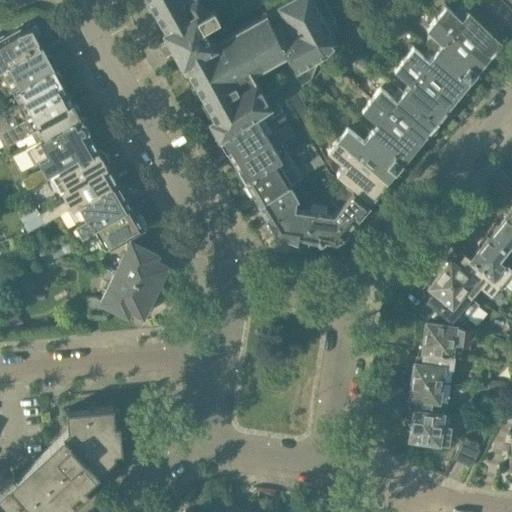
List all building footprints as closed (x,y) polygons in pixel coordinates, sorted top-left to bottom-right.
[(150,0),(166,28),(164,29),(182,63),(183,63),(204,101),(201,103),(219,135),(256,112),(256,113),(265,107),(284,95),(311,79),(321,58),(337,40),(328,22),(335,18),(325,0),(288,0),(280,5),(287,17),(273,24),(267,12),(214,42),(203,23),(219,14),(213,3),(206,6),(202,0),(150,0)] [(475,0),(492,15),(499,7),(492,0),(475,0)] [(446,4),(436,16),(484,62),(492,53),(496,54),(502,47),(500,43),(502,41),(484,24),(487,17),(476,6),(471,11),(461,3),(454,11),(446,4)] [(374,25),(375,22),(374,18),(373,14),(370,11),(360,21),(370,30),(373,27),(374,25)] [(478,70),(484,62),(436,16),(427,28),(428,29),(426,42),(430,46),(468,81),(470,80),(474,81),(480,74),(478,70)] [(0,67),(41,44),(37,37),(40,35),(36,27),(32,29),(31,27),(23,30),(22,27),(0,39),(0,67)] [(351,30),(343,39),(348,44),(357,35),(351,30)] [(11,74),(19,87),(19,88),(54,68),(52,66),(55,61),(52,54),(46,55),(41,44),(0,67),(0,73),(3,71),(6,77),(11,74)] [(413,44),(404,56),(453,101),(459,92),(460,93),(466,91),(467,85),(466,84),(468,81),(430,46),(424,54),(413,44)] [(340,61),(330,52),(325,58),(335,67),(340,61)] [(410,82),(403,91),(437,121),(438,120),(440,122),(444,120),(447,116),(448,112),(446,110),(447,108),(453,101),(404,56),(394,68),(410,82)] [(54,69),(54,68),(19,88),(19,87),(17,88),(23,98),(0,110),(0,129),(67,93),(60,79),(61,79),(61,75),(58,70),(55,68),(54,69)] [(320,72),(316,77),(314,81),(319,86),(327,78),(320,72)] [(437,121),(403,91),(399,87),(394,92),(389,93),(382,87),(372,98),(383,107),(420,140),(426,133),(426,134),(427,133),(429,135),(433,133),(436,129),(438,125),(435,123),(437,121)] [(298,91),(289,96),(298,110),(305,106),(307,105),(298,91)] [(38,126),(43,137),(80,116),(78,114),(79,113),(79,109),(77,104),(73,102),(72,103),(67,93),(0,129),(0,140),(3,146),(38,126)] [(413,149),(420,140),(383,107),(372,98),(363,109),(378,122),(371,131),(404,160),(405,159),(406,160),(411,159),(414,156),(414,150),(413,149)] [(298,110),(307,125),(319,117),(305,106),(298,110)] [(219,135),(220,137),(217,141),(222,149),(227,149),(232,157),(278,129),(265,107),(256,113),(256,112),(219,135)] [(88,118),(80,116),(43,137),(25,147),(33,162),(38,158),(43,166),(22,177),(28,188),(52,175),(98,148),(90,134),(93,126),(88,118)] [(232,157),(236,165),(235,166),(236,174),(238,176),(242,180),(244,178),(245,179),(282,157),(275,146),(294,132),(289,123),(278,129),(232,157)] [(349,126),(339,137),(383,175),(388,179),(395,171),(399,172),(404,166),(402,162),(404,160),(371,131),(364,139),(349,126)] [(380,189),(388,179),(383,175),(339,137),(330,148),(345,161),(338,170),(372,199),(373,198),(377,199),(383,193),(380,189)] [(100,148),(98,148),(52,175),(53,177),(52,182),(56,188),(60,191),(60,192),(64,190),(69,200),(55,208),(54,206),(40,214),(44,221),(45,223),(69,210),(79,204),(79,203),(118,181),(108,164),(109,164),(110,159),(105,150),(100,148)] [(282,157),(245,179),(245,180),(243,185),(247,192),(253,192),(258,201),(299,176),(323,162),(319,154),(298,167),(289,153),(282,157)] [(299,243),(306,238),(311,207),(295,205),(296,196),(299,194),(295,187),(302,181),(299,176),(258,201),(267,216),(266,223),(269,230),(287,232),(286,235),(291,242),(299,243)] [(75,237),(97,225),(131,205),(125,194),(126,193),(126,189),(123,183),(119,182),(118,182),(118,181),(79,203),(79,204),(69,210),(79,228),(72,232),(75,237)] [(350,230),(348,225),(369,202),(345,181),(331,197),(340,205),(335,211),(327,210),(328,203),(312,201),(311,207),(306,238),(319,241),(323,238),(342,240),(350,230)] [(97,225),(106,241),(97,246),(100,252),(100,253),(144,228),(143,227),(144,226),(146,221),(142,213),(137,212),(135,213),(131,205),(97,225)] [(511,212),(509,210),(498,223),(495,221),(486,232),(489,234),(511,252),(511,212)] [(511,252),(489,234),(486,232),(475,245),(478,247),(470,256),(501,282),(511,268),(511,252)] [(60,243),(64,255),(70,253),(69,239),(60,243)] [(131,240),(117,270),(156,289),(156,288),(157,289),(161,288),(164,281),(162,277),(161,277),(167,264),(151,257),(154,251),(131,240)] [(461,249),(457,253),(452,248),(444,257),(450,262),(441,272),(471,296),(480,285),(491,294),(501,282),(470,256),(461,249)] [(86,258),(88,265),(99,264),(103,257),(100,253),(100,252),(86,258)] [(154,291),(156,289),(117,270),(102,300),(94,296),(87,297),(89,319),(106,318),(105,311),(108,305),(124,313),(127,307),(143,315),(148,304),(149,304),(154,303),(157,296),(155,292),(154,291)] [(420,288),(425,292),(421,296),(426,300),(450,320),(462,324),(479,303),(471,296),(441,272),(432,284),(426,279),(420,288)] [(450,320),(426,300),(419,309),(426,315),(425,320),(424,320),(420,350),(459,356),(461,342),(453,341),(455,324),(448,323),(450,320)] [(459,356),(420,350),(416,350),(416,354),(410,354),(408,365),(413,366),(411,379),(441,382),(443,366),(451,367),(452,355),(459,356)] [(412,409),(452,414),(452,413),(446,412),(449,383),(441,382),(411,379),(410,393),(405,393),(403,404),(410,405),(409,408),(412,409)] [(487,387),(506,389),(507,381),(488,379),(487,387)] [(511,396),(510,395),(500,415),(511,420),(511,396)] [(495,419),(500,407),(481,404),(479,417),(495,419)] [(0,501),(10,511),(55,511),(100,472),(95,466),(110,452),(109,443),(121,442),(119,423),(115,423),(113,405),(65,410),(68,436),(13,486),(10,482),(0,491),(0,501)] [(448,443),(452,414),(412,409),(409,439),(448,443)] [(453,457),(471,465),(479,448),(476,446),(478,443),(466,437),(464,441),(461,439),(453,457)]
